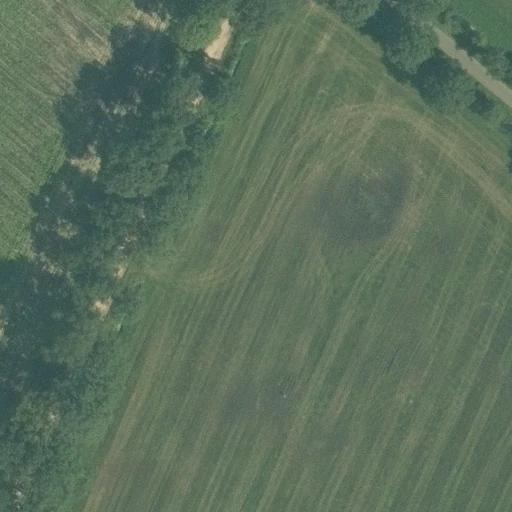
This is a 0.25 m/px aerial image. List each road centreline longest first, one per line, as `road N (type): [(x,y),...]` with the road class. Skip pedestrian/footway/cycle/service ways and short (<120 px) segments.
road 1 (track): [(244,0),(22,511)]
road 2 (unclassified): [(511,97),(398,0)]
